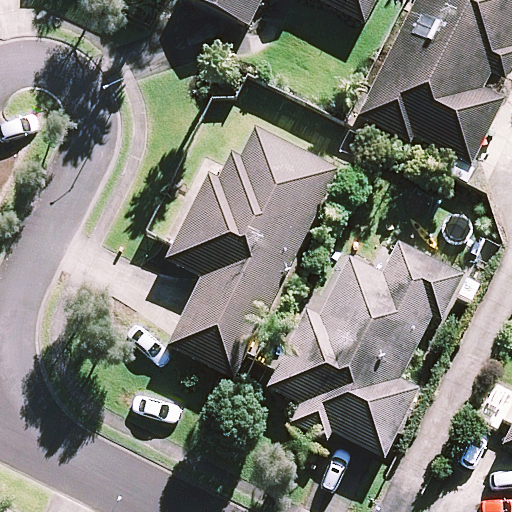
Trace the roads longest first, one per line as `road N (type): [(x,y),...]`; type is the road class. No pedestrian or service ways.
road 1 (residential): [(0,66),(16,60),(57,68),(84,99),(84,148),(27,298)]
road 2 (residential): [(177,511),(0,422)]
